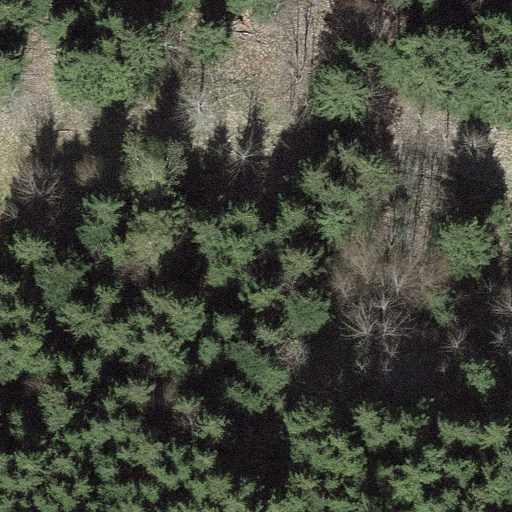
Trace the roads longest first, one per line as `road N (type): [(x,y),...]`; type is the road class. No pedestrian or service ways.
road 1 (track): [(0,178),(104,138),(185,130),(334,144),(511,187)]
road 2 (track): [(185,130),(0,471)]
